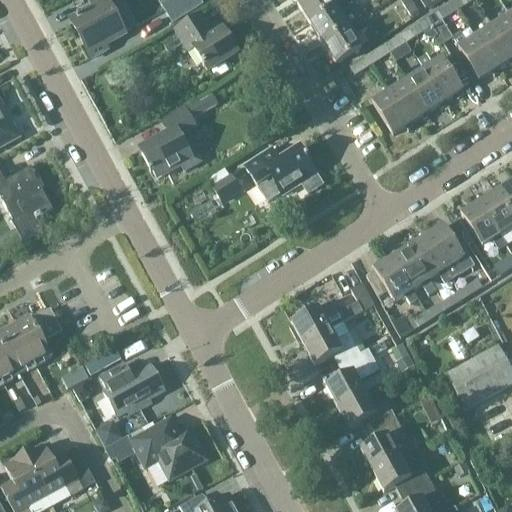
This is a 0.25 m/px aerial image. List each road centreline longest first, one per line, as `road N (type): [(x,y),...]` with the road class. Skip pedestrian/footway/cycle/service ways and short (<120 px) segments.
road 1 (residential): [(385,221),(245,0)]
road 2 (residential): [(128,215),(10,0)]
road 3 (residential): [(198,340),(385,221)]
road 4 (residential): [(290,511),(198,340)]
road 5 (residential): [(121,511),(69,423),(36,420),(0,439)]
road 6 (residential): [(385,221),(511,138)]
road 7 (residential): [(128,215),(0,286)]
road 8 (residential): [(198,340),(128,215)]
